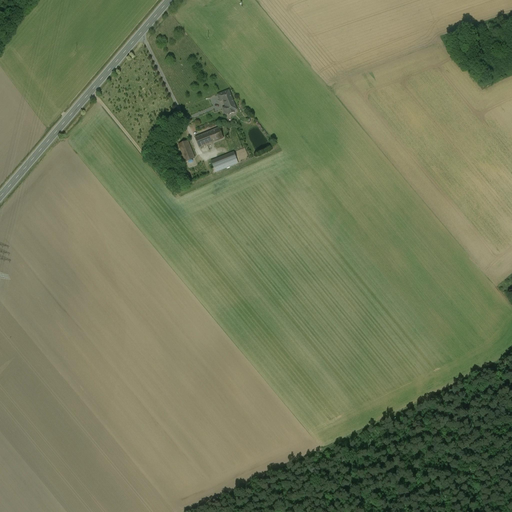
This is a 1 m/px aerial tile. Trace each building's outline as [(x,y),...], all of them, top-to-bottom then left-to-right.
[(237,109),(229,91),(227,92),(217,96),(220,104),(223,102),(226,107),(223,109),(226,114),(237,109)] [(219,138),(216,130),(194,140),(199,151),(217,144),(215,140),(219,138)] [(192,159),(185,142),(174,147),(181,165),(192,159)] [(234,163),(230,153),(206,163),(210,173),(234,163)] [(203,175),(199,164),(180,172),(185,184),(203,175)]
